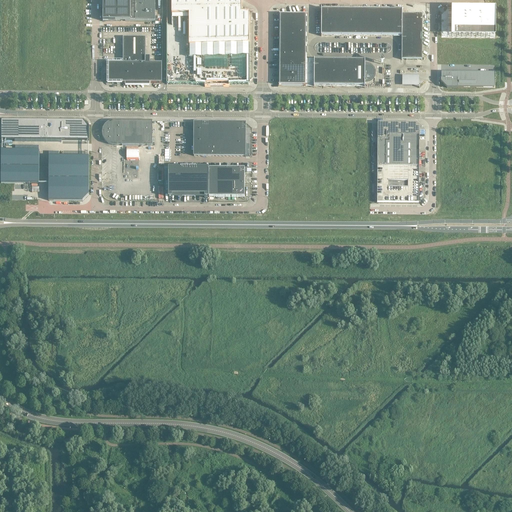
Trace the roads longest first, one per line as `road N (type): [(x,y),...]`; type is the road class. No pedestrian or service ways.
road 1 (secondary): [(16,222),(407,225)]
road 2 (tertiary): [(350,511),(296,465),(230,434),(52,420),(0,396)]
road 3 (unclassified): [(95,209),(260,208),(262,114)]
road 4 (unclassified): [(262,114),(433,115)]
road 5 (unclassified): [(433,96),(263,96)]
road 6 (unclassified): [(263,96),(95,94)]
road 7 (unclassified): [(95,113),(262,114)]
road 8 (unclassified): [(374,211),(429,208),(433,115)]
road 9 (unclassified): [(433,1),(311,0)]
